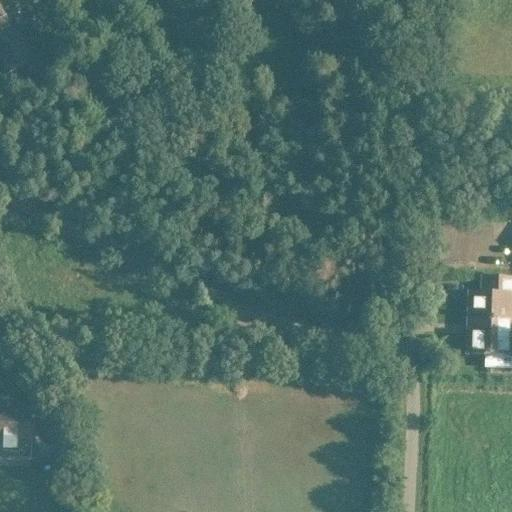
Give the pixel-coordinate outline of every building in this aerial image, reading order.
[(14,39),(0,13),(0,60),(8,75),(32,62),(18,37),(14,39)] [(165,32),(185,30),(183,13),(163,15),(165,32)] [(505,133),(506,106),(446,104),(445,130),(505,133)] [(511,336),(511,335),(511,281),(481,281),(481,296),(469,296),(466,356),(483,356),(483,359),(487,359),(487,368),(511,369),(511,336)] [(0,411),(0,443),(33,445),(34,413),(0,411)] [(17,483),(17,498),(42,499),(43,485),(17,483)]
